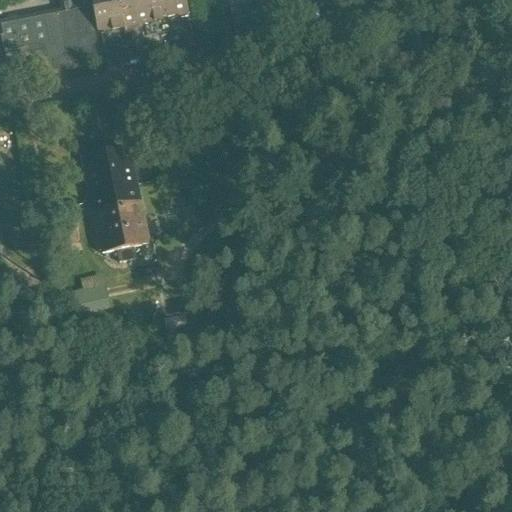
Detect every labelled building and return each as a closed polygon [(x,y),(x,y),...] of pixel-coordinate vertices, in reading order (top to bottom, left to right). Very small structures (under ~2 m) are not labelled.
[(0,21),(0,30),(8,72),(10,80),(117,58),(117,61),(194,45),(188,13),(185,0),(90,0),(91,3),(0,21)] [(236,36),(279,27),(273,0),(229,0),(230,5),(229,5),(236,36)] [(129,145),(82,155),(91,200),(119,195),(117,187),(137,183),(129,145)] [(119,195),(91,200),(102,253),(116,250),(119,264),(136,261),(133,247),(149,243),(137,183),(117,187),(119,195)] [(208,255),(194,256),(197,279),(210,277),(208,255)] [(103,272),(79,277),(81,287),(66,291),(70,314),(90,310),(92,317),(104,314),(102,307),(110,305),(103,272)]
